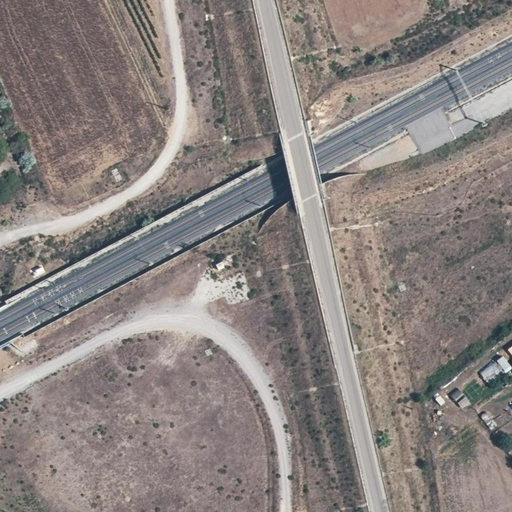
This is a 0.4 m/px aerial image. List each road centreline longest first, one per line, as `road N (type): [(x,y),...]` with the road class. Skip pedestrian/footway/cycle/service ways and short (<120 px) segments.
road 1 (tertiary): [(379,511),(262,0)]
road 2 (unclassified): [(283,511),(282,446),(268,402),(244,361),(212,334),(173,323),(128,328),(0,392)]
road 3 (unclassified): [(167,0),(181,88),(167,166),(131,195),(0,239)]
